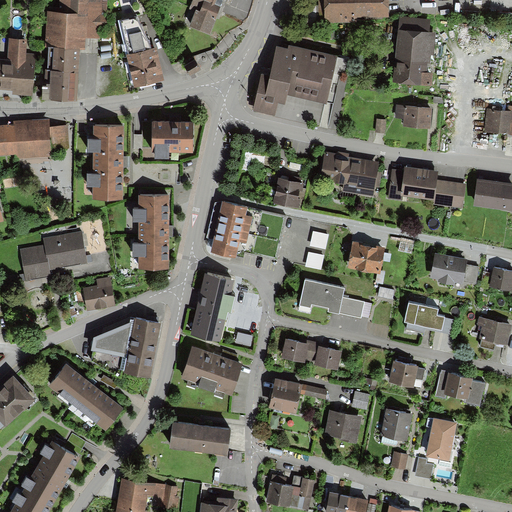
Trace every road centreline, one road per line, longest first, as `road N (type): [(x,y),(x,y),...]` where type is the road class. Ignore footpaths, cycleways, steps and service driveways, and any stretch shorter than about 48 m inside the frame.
road 1 (residential): [(511,255),(203,191)]
road 2 (residential): [(219,116),(429,157),(511,163)]
road 3 (residential): [(251,449),(511,510)]
road 4 (residential): [(183,291),(151,415),(72,511)]
road 5 (residential): [(267,318),(511,371)]
road 6 (tertiary): [(0,109),(71,108),(199,85),(225,89)]
road 7 (residential): [(183,291),(85,323),(0,369)]
road 8 (residential): [(267,318),(251,395),(251,449)]
